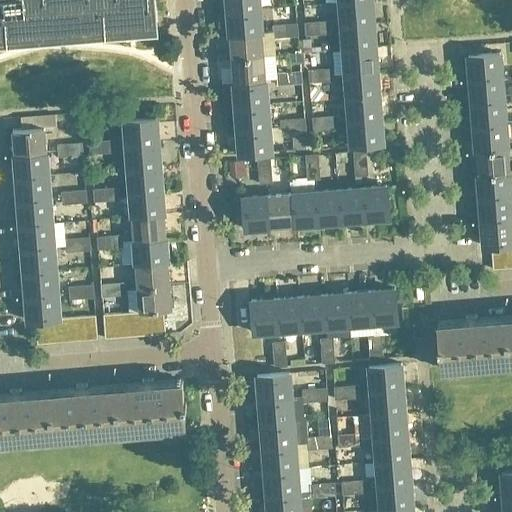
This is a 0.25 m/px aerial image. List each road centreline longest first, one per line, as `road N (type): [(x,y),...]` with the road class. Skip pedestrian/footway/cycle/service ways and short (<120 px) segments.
road 1 (residential): [(204,266),(441,250),(423,46)]
road 2 (residential): [(204,266),(184,0)]
road 3 (residential): [(0,374),(212,355)]
road 4 (residential): [(225,511),(212,355)]
